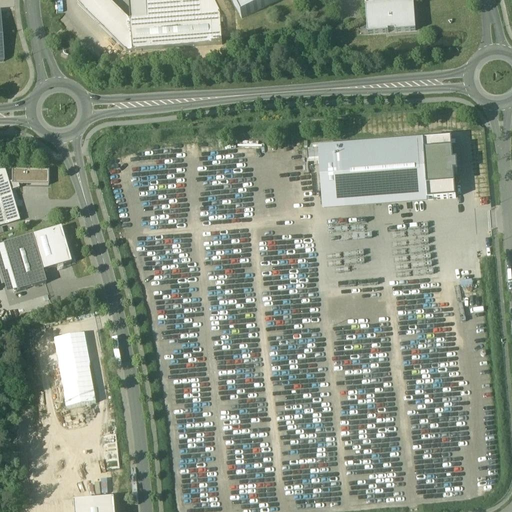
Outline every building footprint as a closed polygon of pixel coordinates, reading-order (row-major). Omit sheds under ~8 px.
[(128,0),(130,21),(108,0),(77,0),(77,5),(126,53),(222,46),(220,15),(212,0),(128,0)] [(231,0),(241,20),(280,0),(231,0)] [(368,7),(365,7),(367,35),(388,34),(388,32),(394,31),(395,33),(415,32),(413,4),(398,5),(368,7)] [(423,142),(427,201),(455,199),(454,175),(457,175),(457,163),(453,163),(451,139),(423,142)] [(427,201),(423,142),(319,150),(324,209),(427,201)] [(11,183),(11,185),(18,185),(48,186),(48,171),(12,171),(11,183)] [(3,173),(0,173),(0,226),(17,221),(8,192),(6,185),(3,173)] [(6,185),(8,192),(19,189),(18,185),(11,185),(11,183),(6,185)] [(60,229),(32,237),(42,273),(71,264),(60,229)] [(32,237),(3,246),(17,293),(45,285),(42,273),(32,237)] [(66,409),(96,404),(83,335),(53,341),(66,409)] [(74,511),(115,511),(115,502),(74,505),(74,511)]
